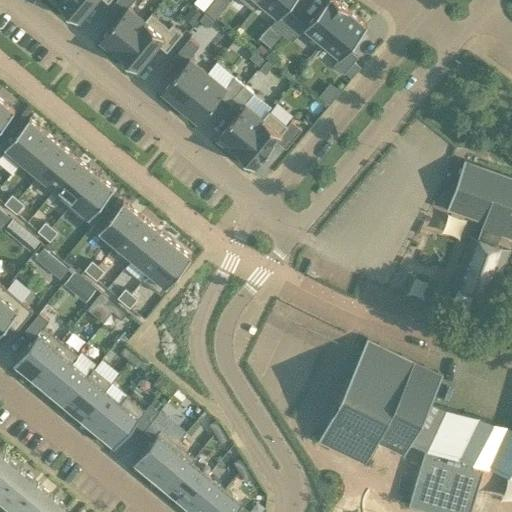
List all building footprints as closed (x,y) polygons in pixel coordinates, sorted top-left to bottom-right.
[(104,0),(108,3),(110,0),(60,0),(57,3),(77,20),(93,0),(104,0)] [(133,0),(115,0),(111,5),(120,13),(99,38),(118,54),(145,20),(128,6),(133,0)] [(228,0),(229,1),(230,0),(242,0),(254,10),(260,2),(259,2),(260,0),(228,0)] [(295,16),(285,8),(291,0),(260,0),(259,2),(260,2),(277,17),(271,24),(281,33),(295,16)] [(295,16),(281,33),(291,41),(303,27),(321,42),(349,9),(337,0),(325,0),(305,24),(295,16)] [(210,5),(205,11),(215,19),(219,13),(210,5)] [(182,17),(191,26),(201,14),(191,6),(182,17)] [(349,9),(321,42),(339,57),(333,64),(343,73),(357,56),(347,48),(367,24),(349,9)] [(145,20),(118,54),(136,69),(157,44),(166,52),(182,32),(172,23),(169,27),(151,12),(145,20)] [(212,22),(203,14),(198,21),(207,28),(212,22)] [(180,67),(161,90),(180,105),(207,72),(189,57),(196,48),(187,40),(170,60),(180,67)] [(262,61),(252,53),(247,59),(257,67),(262,61)] [(265,62),(257,71),(263,76),(271,67),(265,62)] [(207,72),(180,105),(198,120),(216,98),(226,106),(242,87),(233,79),(226,87),(207,72)] [(236,114),(217,136),(235,151),(263,118),(262,117),(245,103),(252,94),(242,87),(226,106),(236,114)] [(0,98),(0,126),(14,110),(0,98)] [(263,118),(235,151),(254,166),(276,140),(285,148),(301,129),(291,121),(287,126),(268,110),(262,117),(263,118)] [(46,131),(28,117),(1,150),(19,165),(22,161),(21,161),(46,131)] [(62,145),(46,131),(21,161),(22,161),(37,174),(38,174),(62,145)] [(79,159),(62,145),(38,174),(37,174),(34,177),(52,193),(55,189),(55,188),(79,159)] [(71,202),(96,172),(79,159),(55,188),(55,189),(70,201),(71,202)] [(477,238),(469,235),(452,284),(491,298),(508,249),(496,245),(500,235),(511,239),(511,176),(464,159),(446,209),(483,222),(477,238)] [(67,205),(86,220),(113,187),(96,172),(71,202),(70,201),(67,205)] [(18,199),(12,194),(4,203),(10,208),(18,199)] [(24,204),(18,199),(10,208),(16,213),(24,204)] [(140,214),(122,200),(95,233),(113,248),(116,244),(115,244),(140,214)] [(140,214),(115,244),(116,244),(132,258),(132,257),(157,228),(140,214)] [(31,249),(41,237),(15,215),(5,227),(31,249)] [(37,231),(43,236),(43,235),(51,227),(45,222),(37,231)] [(43,236),(49,241),(57,232),(51,227),(43,235),(43,236)] [(149,271),(173,242),(157,228),(132,257),(132,258),(148,271),(149,271)] [(191,256),(173,242),(149,271),(148,271),(142,278),(160,293),(191,256)] [(90,274),(98,265),(92,260),(84,269),(90,274)] [(68,269),(61,263),(53,273),(60,279),(68,269)] [(104,270),(98,265),(90,274),(96,280),(104,270)] [(63,283),(72,291),(82,279),(73,271),(63,283)] [(33,310),(5,287),(2,290),(0,293),(0,330),(6,323),(16,330),(33,310)] [(123,302),(131,293),(125,288),(117,297),(123,302)] [(131,293),(123,302),(129,307),(137,298),(131,293)] [(117,305),(108,297),(102,304),(112,312),(117,305)] [(112,312),(121,319),(126,313),(117,305),(112,312)] [(31,375),(60,340),(43,325),(48,319),(39,311),(23,330),(33,338),(13,362),(14,363),(15,362),(31,375)] [(429,402),(442,374),(367,338),(365,341),(317,441),(364,463),(375,441),(404,455),(409,443),(425,448),(408,505),(433,511),(470,511),(484,465),(511,473),(511,426),(497,422),(429,402)] [(71,361),(72,361),(78,354),(60,340),(31,375),(48,389),(71,361)] [(128,359),(134,353),(124,345),(119,352),(128,359)] [(128,359),(138,367),(143,361),(134,353),(128,359)] [(87,374),(72,361),(71,361),(48,389),(64,403),(88,375),(87,374)] [(81,417),(104,388),(105,389),(111,382),(93,367),(87,374),(88,375),(64,403),(81,417)] [(120,402),(105,389),(104,388),(81,417),(97,430),(121,402),(120,402)] [(181,403),(187,397),(177,389),(172,395),(181,403)] [(120,402),(121,402),(97,430),(113,444),(112,445),(114,446),(134,422),(143,430),(159,411),(149,403),(144,409),(126,394),(120,402)] [(221,429),(215,419),(208,423),(214,433),(221,429)] [(151,475),(177,443),(160,429),(133,461),(134,462),(135,461),(151,475)] [(221,429),(214,433),(221,443),(228,439),(221,429)] [(191,461),(192,461),(195,457),(177,443),(151,475),(168,489),(191,461)] [(0,484),(16,465),(0,451),(0,484)] [(239,471),(246,467),(239,457),(233,461),(239,471)] [(208,474),(192,461),(191,461),(168,489),(184,502),(208,474)] [(16,465),(0,484),(0,499),(10,507),(33,479),(16,465)] [(239,471),(245,481),(252,477),(246,467),(239,471)] [(184,502),(195,511),(204,511),(224,488),(208,474),(184,502)] [(15,511),(34,511),(50,492),(33,479),(10,507),(15,511)] [(204,511),(233,511),(242,503),(224,488),(204,511)] [(62,511),(67,506),(50,492),(34,511),(62,511)]
